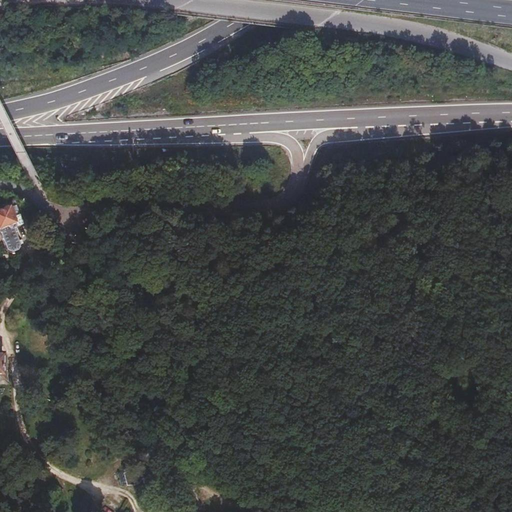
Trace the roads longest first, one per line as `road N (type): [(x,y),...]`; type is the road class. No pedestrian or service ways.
road 1 (trunk): [(169,0),(408,31),(511,62)]
road 2 (unclassified): [(48,210),(204,511)]
road 3 (trunk): [(0,114),(115,79),(277,0)]
road 4 (unclassified): [(303,171),(294,194),(265,208),(77,201),(48,210)]
road 5 (trunk): [(0,138),(245,126)]
road 6 (trunk): [(365,119),(511,113)]
road 7 (trunk): [(245,126),(365,119)]
